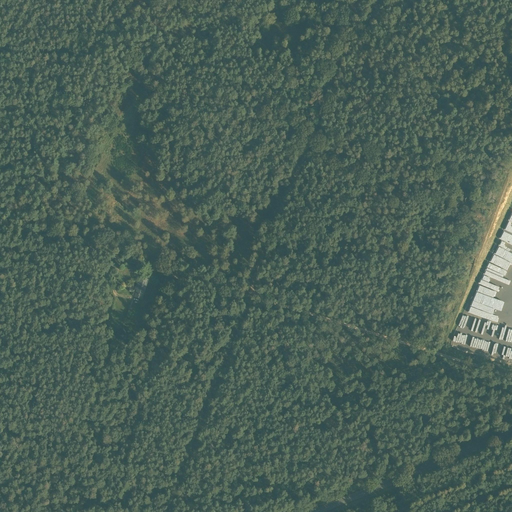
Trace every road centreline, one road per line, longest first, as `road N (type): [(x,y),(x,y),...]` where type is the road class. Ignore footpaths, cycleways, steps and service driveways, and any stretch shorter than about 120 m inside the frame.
road 1 (track): [(171,511),(365,0)]
road 2 (track): [(0,222),(511,377)]
road 3 (secondary): [(319,511),(511,434)]
